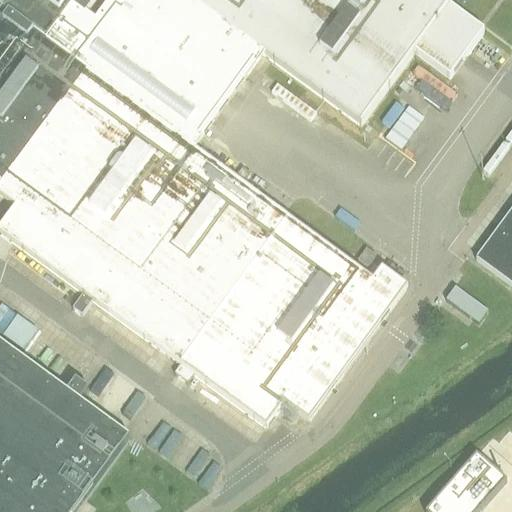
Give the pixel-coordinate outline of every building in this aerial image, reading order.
[(0,0),(0,511),(160,511),(184,480),(80,404),(89,392),(76,383),(68,395),(0,345),(0,197),(17,210),(0,232),(0,235),(84,297),(73,311),(83,318),(93,304),(181,368),(175,376),(188,386),(194,378),(267,430),(285,406),(309,424),(407,290),(376,267),(369,277),(376,281),(374,284),(192,152),(262,56),(361,129),(415,55),(450,81),(485,34),(450,8),(451,6),(442,0),(0,0)] [(462,0),(477,12),(487,0),(462,0)] [(509,150),(504,145),(483,173),(489,178),(509,150)] [(251,176),(243,170),(234,181),(243,187),(251,176)] [(480,256),(476,262),(511,287),(511,213),(481,256),(480,256)] [(376,258),(366,251),(358,262),(368,269),(376,258)] [(446,303),(468,320),(472,322),(478,327),(487,314),(455,291),(446,303)] [(4,331),(32,350),(44,333),(15,314),(4,331)] [(69,376),(79,360),(69,354),(68,356),(54,348),(46,361),(69,376)] [(429,511),(482,511),(507,484),(500,478),(495,474),(477,458),(429,511)] [(195,474),(207,482),(216,467),(204,460),(195,474)]
